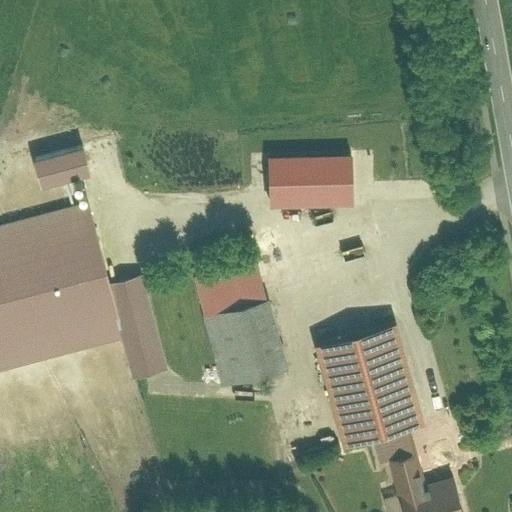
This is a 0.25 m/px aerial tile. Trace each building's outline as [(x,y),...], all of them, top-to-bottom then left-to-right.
[(91,135),(41,149),(50,179),(99,166),(91,135)] [(354,149),(269,150),(269,201),(355,200),(354,149)] [(93,195),(0,219),(0,366),(131,331),(116,277),(93,195)] [(265,255),(200,273),(210,309),(275,292),(265,255)] [(145,269),(116,277),(131,331),(141,368),(170,360),(145,269)] [(210,309),(208,310),(227,379),(294,361),(275,292),(210,309)] [(405,314),(324,336),(351,435),(432,413),(405,314)] [(407,485),(431,478),(423,447),(398,453),(407,485)] [(431,478),(407,485),(413,511),(472,511),(461,470),(431,478)]
